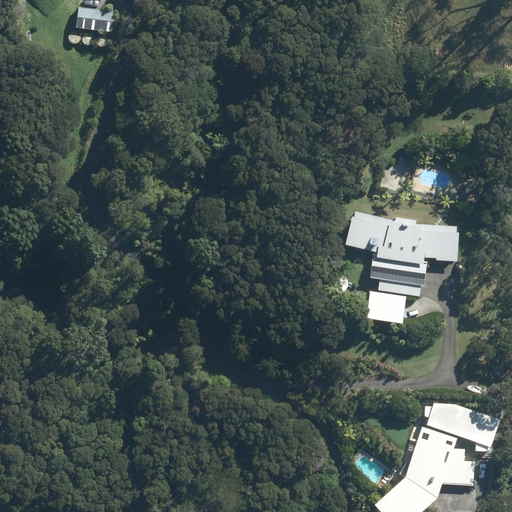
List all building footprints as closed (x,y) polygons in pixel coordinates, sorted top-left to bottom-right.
[(117,9),(81,5),(79,26),(115,30),(117,9)] [(95,43),(96,42),(97,43),(97,44),(98,44),(99,45),(100,46),(101,46),(102,46),(103,46),(104,46),(105,46),(106,45),(107,44),(108,43),(108,42),(109,41),(109,39),(109,38),(108,37),(108,36),(107,36),(106,35),(105,34),(104,34),(103,33),(102,33),(101,33),(100,34),(99,34),(98,35),(97,36),(96,37),(95,36),(95,35),(94,34),(93,34),(92,33),(91,33),(90,33),(89,33),(88,33),(87,33),(86,34),(85,34),(84,35),(84,36),(83,36),(83,35),(82,34),(82,33),(81,32),(80,32),(79,31),(78,31),(77,31),(76,31),(75,31),(74,32),(73,32),(72,33),(71,34),(71,35),(70,36),(70,37),(70,38),(70,40),(71,41),(71,42),(72,42),(73,43),(74,44),(75,44),(76,44),(77,44),(78,44),(79,44),(80,43),(81,42),(82,42),(83,41),(84,42),(84,43),(85,44),(86,44),(86,45),(87,45),(88,46),(90,46),(91,46),(92,45),(93,45),(94,44),(95,43)] [(378,161),(373,185),(404,192),(411,157),(400,155),(398,165),(378,161)] [(347,201),(349,193),(342,191),(340,199),(347,201)] [(393,224),(356,215),(350,243),(382,251),(381,253),(378,253),(374,276),(383,277),(381,289),(422,295),(424,284),(428,284),(432,261),(428,260),(429,256),(440,257),(440,258),(461,260),(463,231),(426,229),(427,224),(395,219),(393,224)] [(331,257),(335,269),(345,266),(341,254),(331,257)] [(476,485),(477,461),(467,460),(468,448),(458,448),(461,437),(426,425),(410,475),(390,494),(387,493),(382,502),(382,503),(378,510),(381,511),(424,511),(441,497),(446,483),(476,485)] [(466,429),(463,435),(477,440),(479,434),(466,429)]
